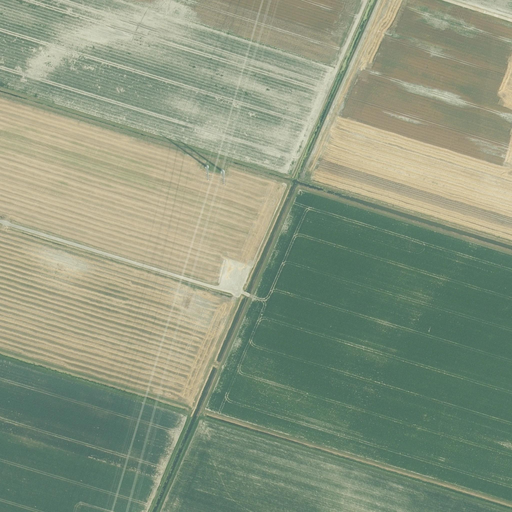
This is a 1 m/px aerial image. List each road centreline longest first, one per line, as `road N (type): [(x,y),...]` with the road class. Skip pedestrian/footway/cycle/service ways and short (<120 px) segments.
road 1 (track): [(238,294),(0,221)]
road 2 (track): [(292,175),(366,0)]
